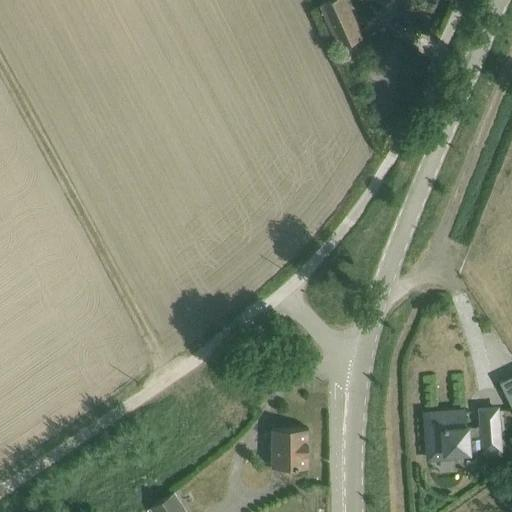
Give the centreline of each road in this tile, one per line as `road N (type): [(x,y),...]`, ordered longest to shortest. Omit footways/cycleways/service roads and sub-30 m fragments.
road 1 (tertiary): [(361,368),(414,196),(499,0)]
road 2 (residential): [(460,0),(411,119),(359,209),(283,292)]
road 3 (residential): [(283,292),(174,374),(0,484)]
road 4 (tertiary): [(355,511),(361,368)]
